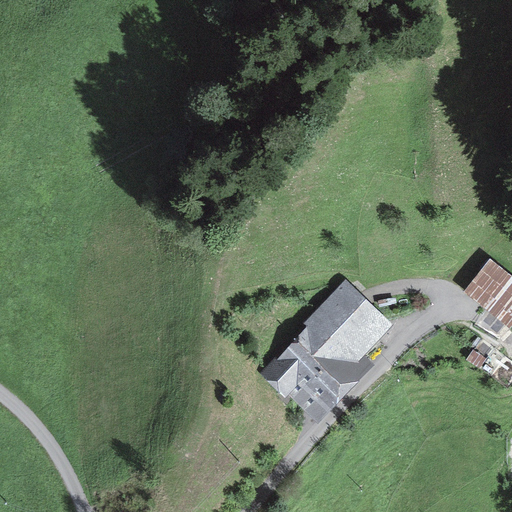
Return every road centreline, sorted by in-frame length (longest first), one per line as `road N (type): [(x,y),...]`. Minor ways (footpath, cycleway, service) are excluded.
road 1 (unclassified): [(447,307),(372,375),(247,511)]
road 2 (unclassified): [(86,511),(48,441),(0,393)]
